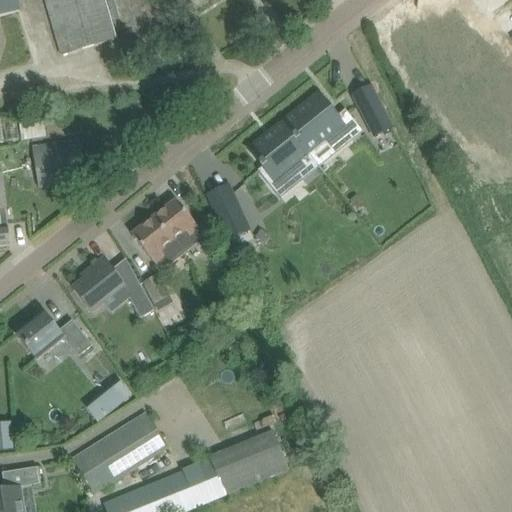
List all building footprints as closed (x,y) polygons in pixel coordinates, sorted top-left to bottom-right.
[(15,0),(0,0),(0,17),(19,11),(15,0)] [(44,0),(56,38),(62,57),(116,40),(103,0),(44,0)] [(189,0),(195,8),(207,0),(189,0)] [(491,119),(453,72),(434,87),(472,134),(491,119)] [(202,87),(197,91),(204,100),(209,95),(202,87)] [(376,97),(358,106),(375,138),(392,129),(376,97)] [(317,98),(283,124),(308,156),(325,142),(332,149),(348,137),(350,140),(360,133),(344,113),(334,120),(317,98)] [(21,119),(23,139),(48,137),(47,117),(21,119)] [(283,124),(249,151),(263,168),(258,172),(269,186),(292,168),(300,177),(315,165),(308,156),(283,124)] [(80,141),(32,149),(38,184),(87,176),(80,141)] [(395,158),(347,192),(362,213),(410,179),(395,158)] [(232,194),(211,205),(228,241),(250,231),(232,194)] [(176,202),(154,219),(172,242),(183,255),(196,245),(190,238),(199,231),(189,218),(176,202)] [(154,219),(132,237),(145,253),(155,266),(164,258),(170,266),(183,255),(172,242),(154,219)] [(0,229),(0,247),(10,246),(8,228),(0,229)] [(298,231),(257,233),(258,252),(272,252),(273,262),(300,261),(298,231)] [(92,274),(73,289),(85,305),(92,313),(104,303),(122,289),(125,287),(116,276),(103,260),(89,271),(92,274)] [(158,275),(144,283),(155,303),(169,296),(158,275)] [(140,285),(126,293),(139,317),(153,309),(140,285)] [(17,334),(38,361),(65,339),(80,357),(94,346),(74,321),(61,331),(45,312),(17,334)] [(93,406),(99,418),(137,397),(130,385),(93,406)] [(147,415),(72,461),(95,497),(169,449),(147,415)] [(211,462),(104,506),(107,511),(185,511),(189,511),(289,470),(281,450),(274,434),(210,460),(211,462)] [(5,491),(0,491),(0,511),(23,511),(21,490),(41,487),(38,468),(2,474),(5,491)]
